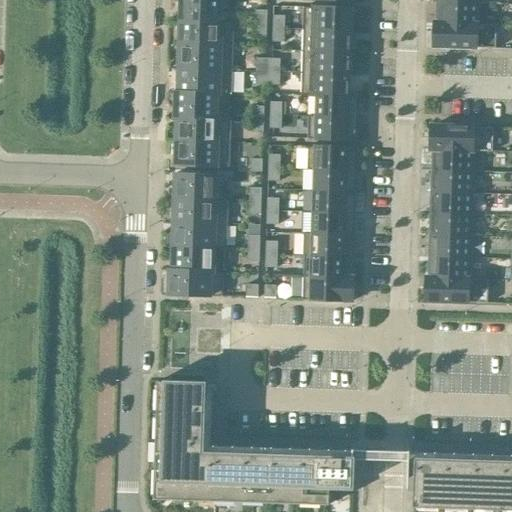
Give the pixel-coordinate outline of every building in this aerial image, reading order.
[(221,21),(221,0),(180,0),(179,20),(221,21)] [(476,24),(477,3),(438,2),(438,23),(434,23),(434,24),(496,25),(476,24)] [(303,29),(350,30),(351,9),(304,7),(303,29)] [(254,22),(266,23),(267,10),(255,10),(254,22)] [(272,28),(284,28),(284,16),(272,16),(272,28)] [(233,22),(221,21),(179,20),(179,44),(232,46),(233,22)] [(266,37),(266,23),(254,22),(254,36),(266,37)] [(495,48),(496,25),(434,24),(434,46),(451,47),(451,49),(470,50),(470,47),(495,48)] [(284,42),(284,28),(272,28),(272,42),(284,42)] [(349,52),(350,30),(303,29),(302,51),(349,52)] [(232,70),(232,46),(179,44),(178,68),(232,70)] [(348,74),(349,52),(302,51),(301,72),(348,74)] [(268,71),(269,58),(256,58),(256,71),(268,71)] [(268,71),(281,72),(281,59),(269,58),(268,71)] [(231,94),(232,70),(178,68),(177,92),(175,92),(175,93),(231,94)] [(268,85),(268,71),(256,71),(255,84),(268,85)] [(280,85),(281,72),(268,71),(268,85),(280,85)] [(348,95),(348,74),(301,72),(300,94),(356,96),(356,95),(348,95)] [(231,95),(231,94),(175,93),(174,116),(230,118),(228,117),(229,95),(231,95)] [(355,117),(356,96),(300,94),(300,96),(317,96),(316,116),(355,117)] [(269,115),(281,115),(281,102),(270,102),(269,115)] [(251,119),(263,119),(264,106),(252,106),(251,119)] [(280,129),(281,115),(269,115),(269,128),(280,129)] [(229,143),(230,118),(174,116),(174,117),(176,117),(175,141),(229,143)] [(355,117),(316,116),(308,116),(308,139),(355,140),(355,117)] [(263,133),(263,119),(251,119),(251,132),(263,133)] [(467,127),(467,125),(449,124),(449,126),(431,126),(430,149),(492,151),(493,128),(467,127)] [(229,167),(229,143),(175,141),(175,165),(229,167)] [(306,169),(315,170),(353,171),(354,148),(307,146),(306,169)] [(492,151),(430,149),(430,150),(433,150),(433,170),(471,172),(472,151),(492,151)] [(267,168),(279,168),(280,155),(268,155),(267,168)] [(262,172),(262,159),(250,159),(250,172),(262,172)] [(279,181),(279,168),(267,168),(267,181),(279,181)] [(353,192),(353,171),(315,170),(314,191),(353,192)] [(471,193),(471,172),(433,170),(432,192),(471,193)] [(174,197),(216,199),(216,175),(174,173),(174,197)] [(249,200),(261,200),(261,188),(249,187),(249,200)] [(352,213),(353,192),(314,191),(313,212),(352,213)] [(470,215),(471,193),(432,192),(431,214),(470,215)] [(228,199),(216,199),(174,197),(173,222),(227,224),(228,199)] [(266,210),(278,211),(279,198),(267,198),(266,210)] [(260,214),(261,200),(249,200),(248,214),(260,214)] [(278,224),(278,211),(266,210),(266,224),(278,224)] [(351,235),(352,213),(313,212),(313,233),(351,235)] [(469,236),(470,215),(431,214),(431,235),(469,236)] [(226,249),(227,224),(173,222),(172,247),(224,249),(226,249)] [(303,233),(303,255),(304,255),(312,255),(351,256),(351,235),(313,233),(303,233)] [(247,249),(259,250),(260,236),(248,235),(247,249)] [(468,258),(469,236),(431,235),(430,257),(468,258)] [(265,253),(277,253),(277,241),(265,241),(265,253)] [(172,247),(171,269),(223,271),(224,249),(172,247)] [(259,262),(259,250),(247,249),(247,262),(259,262)] [(276,268),(277,253),(265,253),(264,267),(276,268)] [(304,255),(303,277),(353,278),(353,277),(350,277),(351,256),(312,255),(304,255)] [(468,279),(468,258),(430,257),(429,278),(426,278),(488,280),(488,279),(468,279)] [(223,271),(171,269),(169,269),(168,295),(222,297),(223,271)] [(352,300),(353,278),(303,277),(302,299),(352,300)] [(487,303),(488,280),(426,278),(425,301),(443,302),(443,304),(462,304),(462,302),(487,303)] [(257,298),(258,285),(246,284),(245,297),(257,298)] [(276,298),(276,285),(264,285),(264,298),(276,298)] [(205,383),(158,381),(154,499),(329,504),(329,487),(352,488),(352,476),(353,476),(354,449),(352,449),(352,458),(203,453),(205,383)] [(413,490),(412,507),(511,510),(511,462),(414,460),(409,460),(409,451),(408,451),(407,478),(408,478),(407,489),(413,490)]
